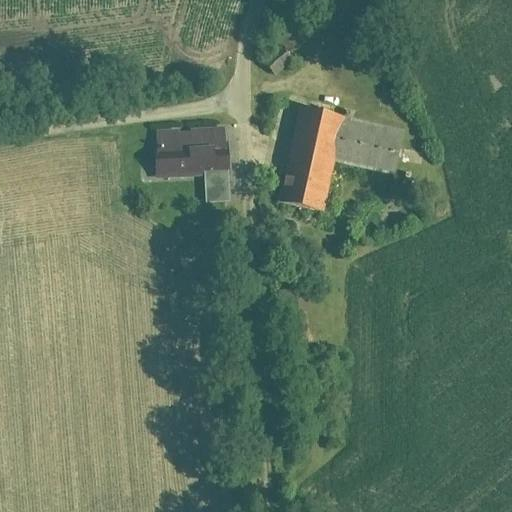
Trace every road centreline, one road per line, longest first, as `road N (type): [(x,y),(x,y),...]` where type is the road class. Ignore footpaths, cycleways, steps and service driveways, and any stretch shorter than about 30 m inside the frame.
road 1 (residential): [(260,0),(244,101),(278,511)]
road 2 (track): [(244,101),(0,138)]
